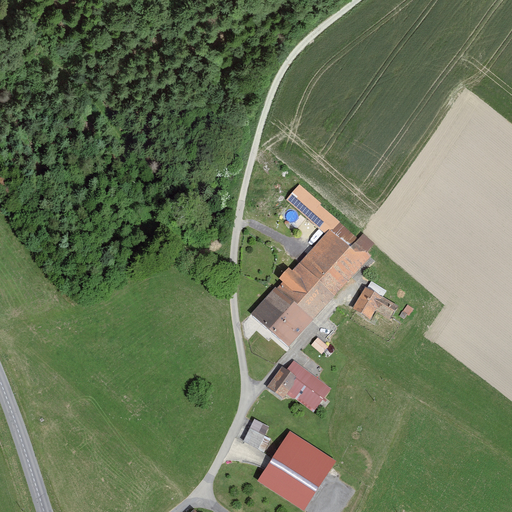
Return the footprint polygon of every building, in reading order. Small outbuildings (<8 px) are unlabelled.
[(298,184),(285,198),(325,234),(329,230),(331,232),(341,222),(298,184)] [(325,234),(251,313),(286,346),(370,257),(354,242),(348,248),(331,232),(329,230),(325,234)] [(396,305),(363,286),(350,309),(369,320),(374,310),(389,318),(396,305)] [(286,356),(264,387),(281,399),(287,392),(313,410),(330,386),(286,356)] [(243,441),(259,448),(269,425),(252,418),(243,441)] [(336,462),(288,430),(255,479),(303,511),(336,462)]
